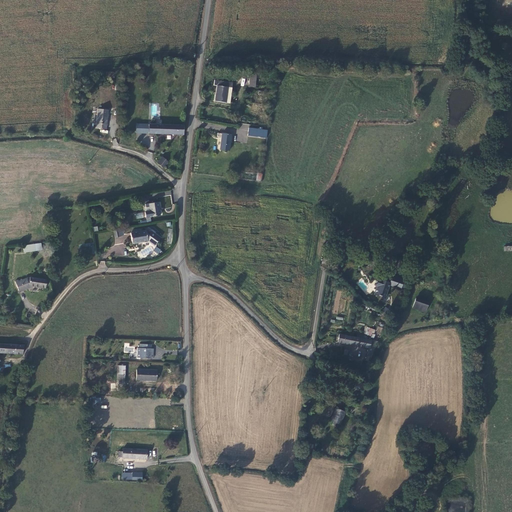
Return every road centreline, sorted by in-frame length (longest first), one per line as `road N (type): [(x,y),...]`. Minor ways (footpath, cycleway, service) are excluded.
road 1 (unclassified): [(208,0),(180,252)]
road 2 (unclassified): [(184,274),(220,286),(303,353),(327,259)]
road 3 (unclassified): [(184,274),(187,420),(214,511)]
road 4 (unclassified): [(180,252),(155,266),(79,277),(39,325),(23,360)]
